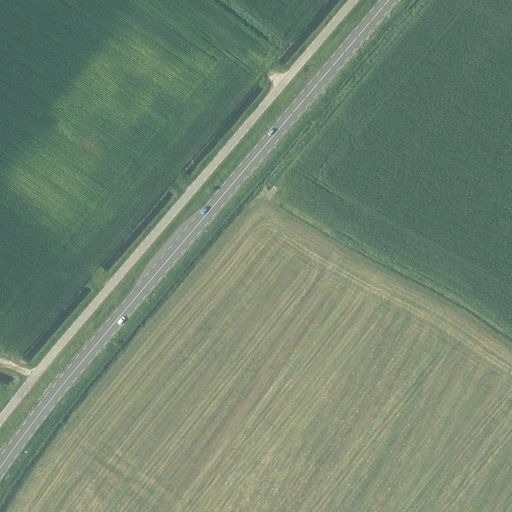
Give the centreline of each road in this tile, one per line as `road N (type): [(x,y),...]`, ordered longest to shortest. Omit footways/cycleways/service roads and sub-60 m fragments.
road 1 (primary): [(0,467),(388,0)]
road 2 (unclassified): [(0,421),(353,0)]
